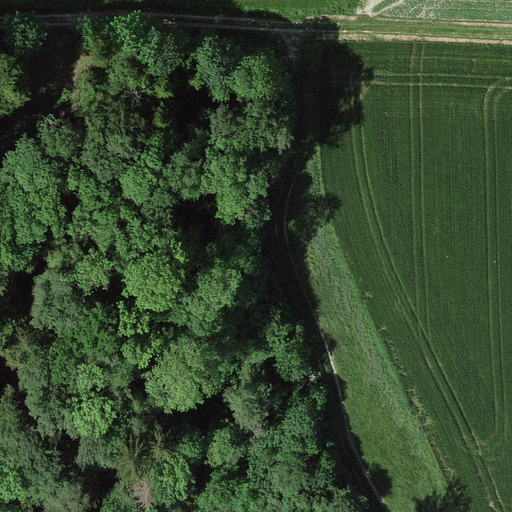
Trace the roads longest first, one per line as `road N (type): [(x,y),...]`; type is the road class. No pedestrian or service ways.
road 1 (track): [(298,24),(298,62),(221,107),(98,301),(30,327),(0,327)]
road 2 (track): [(298,24),(134,17),(0,23)]
road 3 (track): [(511,33),(298,24)]
